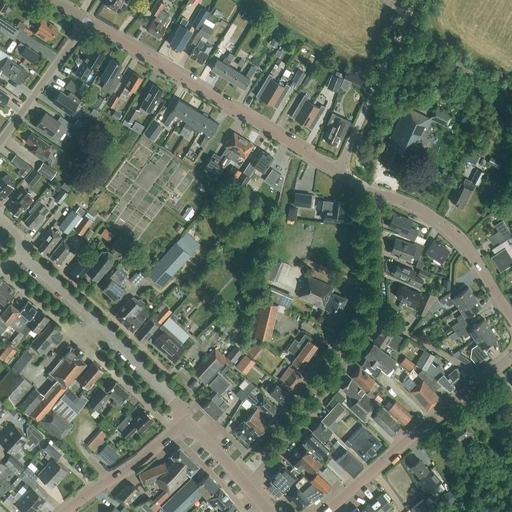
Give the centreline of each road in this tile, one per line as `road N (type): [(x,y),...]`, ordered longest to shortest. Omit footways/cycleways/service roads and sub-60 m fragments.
road 1 (tertiary): [(337,170),(87,20)]
road 2 (residential): [(174,431),(1,273),(19,252)]
road 3 (residential): [(186,421),(121,346),(19,252)]
road 4 (tertiary): [(327,511),(482,379)]
road 5 (tertiary): [(511,321),(450,232),(416,207),(372,191)]
road 6 (unclassified): [(337,170),(412,0)]
road 7 (residential): [(248,485),(348,357)]
road 8 (residential): [(0,141),(87,20)]
road 9 (tertiary): [(65,511),(174,431)]
road 10 (residential): [(375,316),(372,191)]
road 11 (residential): [(482,379),(375,316)]
